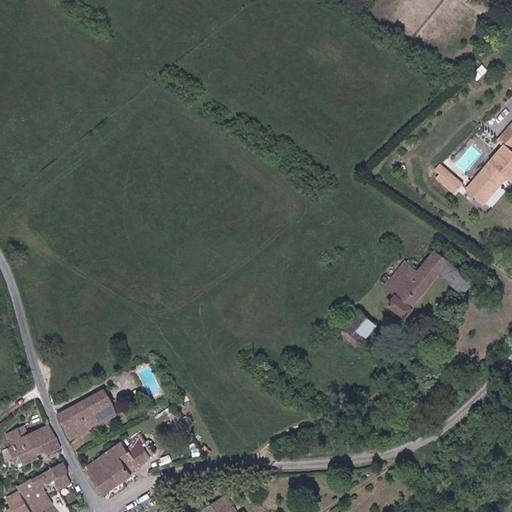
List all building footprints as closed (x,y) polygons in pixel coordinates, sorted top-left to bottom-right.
[(494,180),(497,178),(504,175),(509,180),(511,176),(511,153),(501,144),(463,187),(479,202),(497,183),(494,180)] [(441,162),(433,172),(456,193),(465,183),(441,162)] [(411,304),(434,270),(443,257),(432,248),(416,269),(403,260),(383,288),(392,295),(386,304),(404,317),(413,305),(411,304)] [(443,257),(434,270),(460,289),(469,276),(443,257)] [(381,272),(374,282),(381,286),(388,276),(381,272)] [(342,326),(361,340),(373,324),(354,310),(342,326)] [(383,331),(376,340),(371,347),(382,355),(386,348),(393,338),(383,331)] [(64,414),(77,437),(123,411),(111,389),(64,414)] [(0,410),(1,412),(24,398),(19,391),(0,404),(0,410)] [(48,423),(44,414),(40,407),(17,420),(21,426),(26,435),(48,423)] [(65,450),(50,421),(48,423),(26,435),(21,426),(12,431),(19,442),(13,446),(23,462),(49,448),(54,456),(65,450)] [(93,463),(110,493),(138,478),(128,460),(139,454),(133,442),(93,463)] [(69,485),(66,478),(70,476),(62,462),(50,469),(20,486),(34,511),(52,502),(45,490),(56,484),(60,490),(69,485)] [(211,483),(233,481),(232,474),(226,475),(210,477),(211,483)] [(30,511),(19,492),(5,499),(10,508),(4,511),(30,511)] [(205,509),(207,511),(248,511),(247,509),(242,511),(241,511),(227,493),(205,509)]
